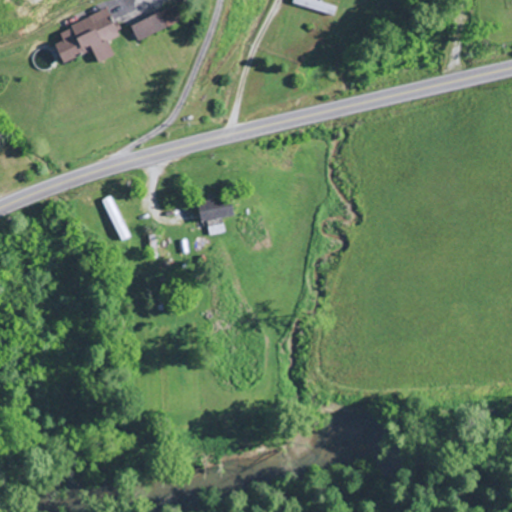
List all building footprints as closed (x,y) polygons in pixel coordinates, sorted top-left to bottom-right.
[(336,19),(339,9),(310,0),(295,0),(294,5),(336,19)] [(134,27),(140,42),(186,23),(180,8),(134,27)] [(65,64),(95,52),(100,65),(117,58),(111,43),(121,39),(111,13),(61,32),(65,43),(58,46),(65,64)] [(132,239),(113,198),(104,202),(124,243),(132,239)] [(199,206),(205,226),(238,217),(233,198),(199,206)]
